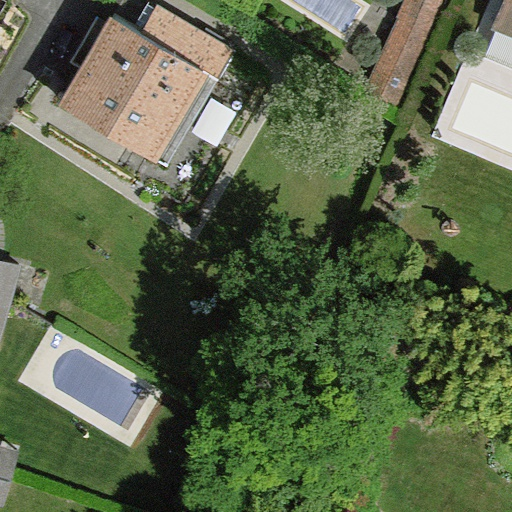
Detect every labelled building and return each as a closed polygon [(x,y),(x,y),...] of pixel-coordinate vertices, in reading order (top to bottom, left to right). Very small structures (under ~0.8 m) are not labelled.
[(440,0),(414,0),(373,89),(396,99),(440,0)] [(511,0),(505,0),(495,24),(511,31),(511,0)] [(113,9),(60,99),(154,154),(204,68),(219,76),(234,51),(190,25),(177,46),(113,9)] [(20,265),(0,258),(0,288),(13,292),(20,265)] [(0,338),(13,292),(0,288),(0,338)] [(17,452),(0,447),(0,503),(3,504),(17,452)]
